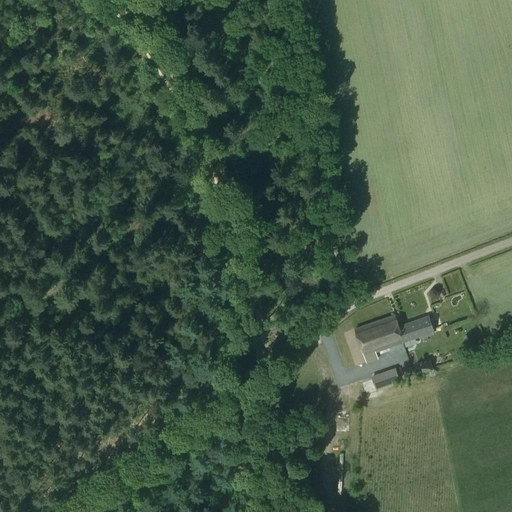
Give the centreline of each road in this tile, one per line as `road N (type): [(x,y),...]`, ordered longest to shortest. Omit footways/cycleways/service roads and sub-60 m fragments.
road 1 (unknown): [(257,376),(274,346),(254,227),(209,116),(133,0)]
road 2 (track): [(262,365),(256,289),(220,168),(175,81),(117,0)]
road 3 (track): [(354,302),(341,279),(282,0)]
road 4 (track): [(52,511),(262,365)]
road 5 (unknown): [(73,511),(232,407),(257,376)]
road 6 (residential): [(354,302),(511,241)]
